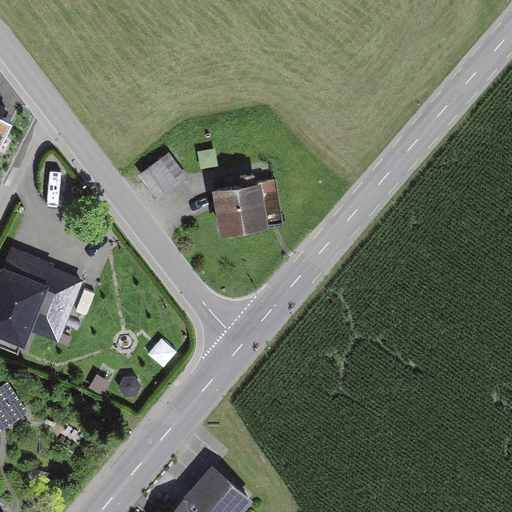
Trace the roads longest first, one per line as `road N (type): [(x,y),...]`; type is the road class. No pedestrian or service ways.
road 1 (secondary): [(511,32),(241,346)]
road 2 (unclassified): [(241,346),(0,38)]
road 3 (secondary): [(106,511),(241,346)]
